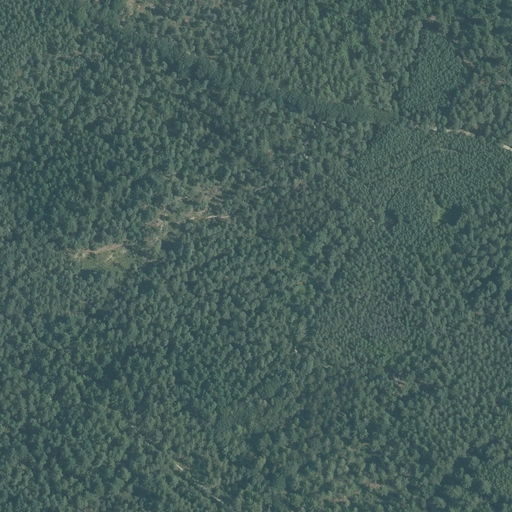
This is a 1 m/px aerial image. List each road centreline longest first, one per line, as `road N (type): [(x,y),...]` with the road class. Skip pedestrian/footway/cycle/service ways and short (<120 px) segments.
road 1 (track): [(45,0),(216,82),(337,118)]
road 2 (track): [(90,306),(269,511)]
road 3 (track): [(162,57),(0,196)]
road 4 (track): [(25,454),(163,470),(220,511)]
road 5 (track): [(14,511),(25,414),(13,324)]
road 6 (track): [(337,118),(475,135),(511,150)]
road 7 (track): [(511,404),(425,509)]
road 8 (track): [(0,202),(84,301)]
